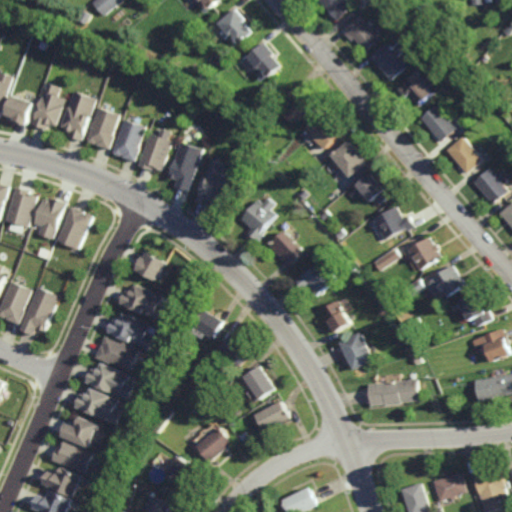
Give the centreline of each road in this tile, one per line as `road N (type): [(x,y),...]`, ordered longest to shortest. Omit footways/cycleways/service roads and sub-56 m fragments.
road 1 (residential): [(0,150),(91,176),(137,200),(254,288),(325,386),(374,511)]
road 2 (residential): [(511,273),(278,0)]
road 3 (residential): [(1,511),(137,200)]
road 4 (residential): [(511,433),(310,450),(263,477),(231,511)]
